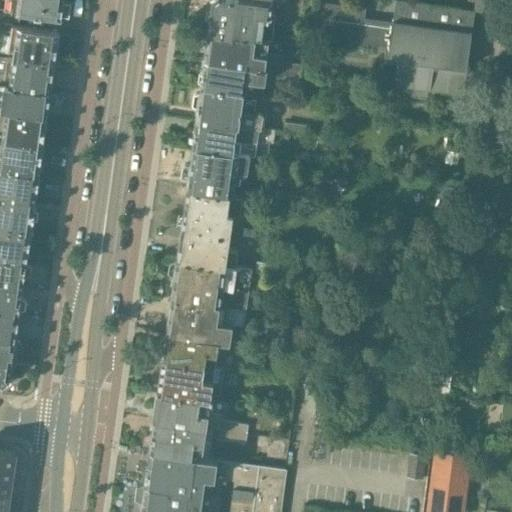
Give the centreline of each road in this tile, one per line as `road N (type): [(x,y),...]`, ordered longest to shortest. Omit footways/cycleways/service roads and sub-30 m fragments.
road 1 (residential): [(93,372),(118,354),(168,0)]
road 2 (residential): [(101,0),(63,272),(81,303)]
road 3 (primary): [(99,258),(135,0)]
road 4 (primary): [(81,303),(61,428)]
